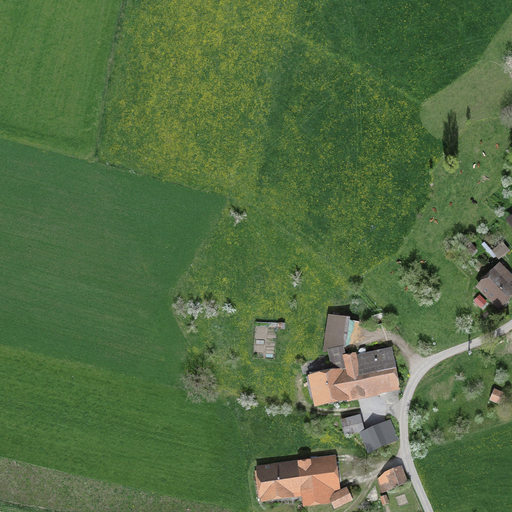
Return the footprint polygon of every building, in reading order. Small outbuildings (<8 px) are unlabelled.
[(467,249),(471,253),(475,249),(471,245),(467,249)] [(506,254),(501,248),(495,253),(500,259),(506,254)] [(508,274),(501,267),(481,287),(499,305),(511,291),(511,288),(503,279),(508,274)] [(343,348),(345,348),(349,320),(331,318),(326,351),(330,351),(334,371),(323,373),(324,376),(314,378),(319,402),(343,398),(342,396),(398,385),(391,352),(367,357),(365,347),(360,349),(358,352),(359,356),(355,357),(355,356),(345,358),(343,348)] [(497,402),(501,394),(494,391),(491,399),(497,402)] [(342,421),(345,435),(362,431),(359,417),(342,421)] [(389,422),(362,434),(368,448),(385,441),(386,444),(397,440),(389,422)] [(302,490),(304,505),(332,502),(329,497),(327,487),(339,485),(336,463),(257,472),(261,498),(290,494),(289,492),(302,490)] [(400,472),(390,476),(394,488),(404,484),(400,472)] [(332,502),(335,508),(351,500),(350,498),(355,496),(351,487),(329,497),(332,502)] [(387,505),(384,496),(378,498),(381,507),(387,505)]
